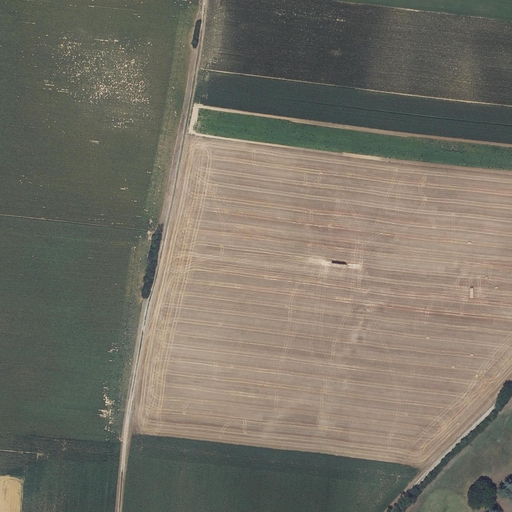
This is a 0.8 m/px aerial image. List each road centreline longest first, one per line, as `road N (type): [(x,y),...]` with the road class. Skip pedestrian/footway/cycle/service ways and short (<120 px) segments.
road 1 (track): [(119,511),(129,404),(205,0)]
road 2 (track): [(392,511),(511,385)]
